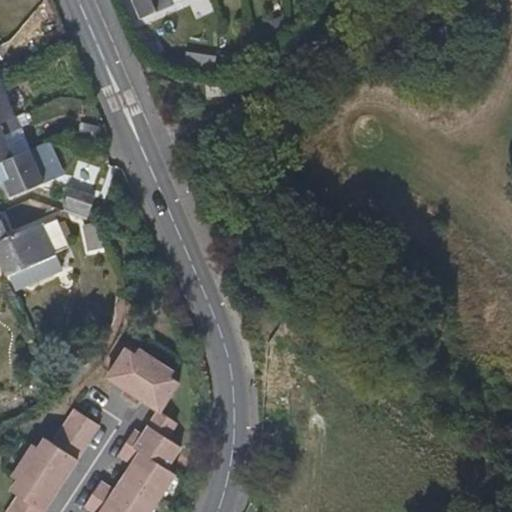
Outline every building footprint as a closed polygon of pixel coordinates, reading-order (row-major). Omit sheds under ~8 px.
[(142,18),(133,0),(115,0),(127,25),(142,18)] [(133,0),(142,18),(174,4),(172,0),(133,0)] [(0,124),(14,118),(0,85),(0,124)] [(0,163),(12,158),(0,129),(0,163)] [(60,175),(46,143),(12,158),(0,163),(0,183),(3,182),(10,198),(60,175)] [(54,256),(40,223),(7,238),(0,221),(0,266),(5,277),(54,256)] [(120,351),(100,380),(152,414),(172,385),(164,380),(167,375),(132,352),(128,357),(120,351)] [(37,511),(93,429),(69,412),(46,446),(38,440),(32,450),(27,447),(5,481),(10,483),(4,492),(11,497),(11,498),(1,511),(37,511)] [(143,511),(151,502),(167,477),(159,471),(173,450),(159,440),(169,426),(152,414),(135,438),(127,432),(110,457),(125,467),(106,493),(93,483),(76,508),(81,511),(143,511)]
